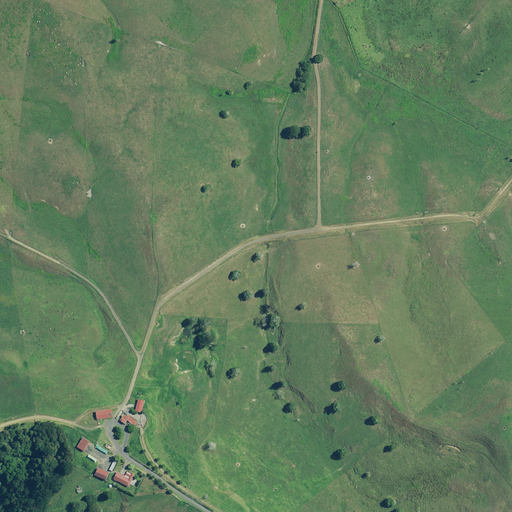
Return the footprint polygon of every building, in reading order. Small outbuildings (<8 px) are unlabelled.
[(146,401),(139,399),(136,411),(142,413),(146,401)] [(98,420),(114,417),(112,409),(97,412),(98,420)] [(122,415),(122,417),(120,420),(126,424),(128,421),(135,426),(138,422),(129,415),(122,415)] [(91,442),(84,437),(78,447),(85,452),(91,442)] [(110,473),(99,468),(95,475),(106,480),(110,473)] [(133,481),(133,480),(134,481),(135,479),(134,478),(136,474),(128,470),(125,476),(117,472),(114,479),(130,487),(131,485),(134,486),(135,482),(133,481)]
